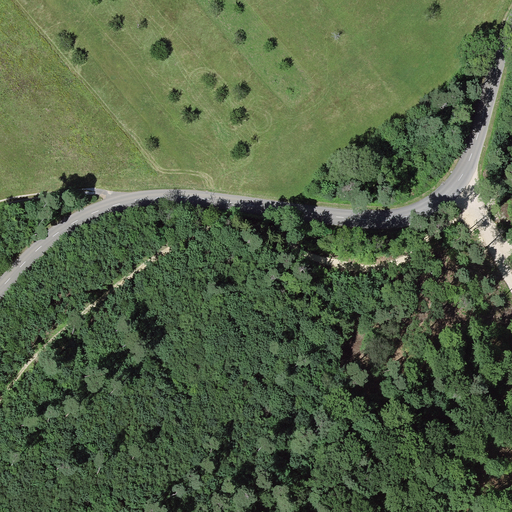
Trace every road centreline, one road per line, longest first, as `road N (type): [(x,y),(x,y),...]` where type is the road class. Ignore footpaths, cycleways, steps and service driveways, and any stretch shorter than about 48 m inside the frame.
road 1 (tertiary): [(0,289),(59,231),(121,201),(164,196),(365,218),(431,205),(470,160),(511,30)]
road 2 (track): [(121,201),(73,189),(0,202)]
